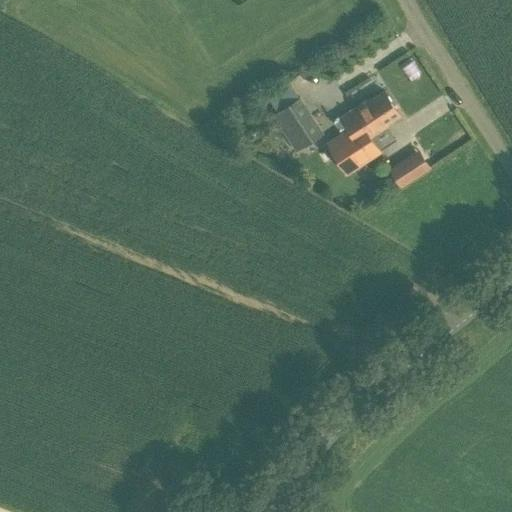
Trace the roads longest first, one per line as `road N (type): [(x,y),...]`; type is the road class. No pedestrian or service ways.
road 1 (tertiary): [(265,511),(311,447),(511,268)]
road 2 (unclassified): [(511,166),(404,0)]
